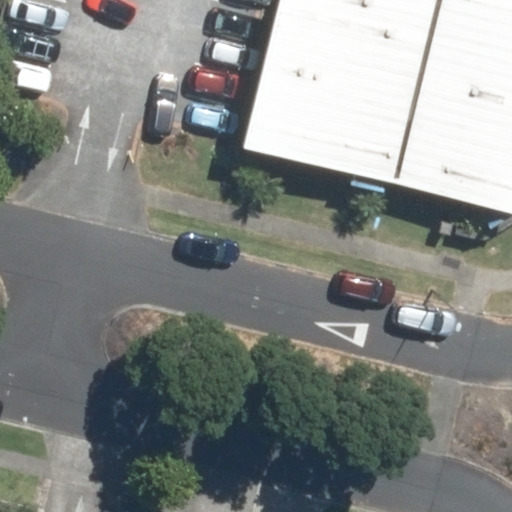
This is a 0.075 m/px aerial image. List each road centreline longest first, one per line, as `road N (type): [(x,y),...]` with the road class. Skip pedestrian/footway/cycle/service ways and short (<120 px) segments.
road 1 (residential): [(511,511),(0,383)]
road 2 (residential): [(0,242),(511,358)]
